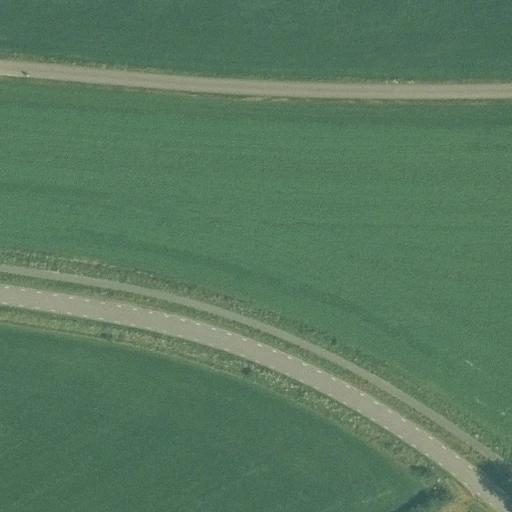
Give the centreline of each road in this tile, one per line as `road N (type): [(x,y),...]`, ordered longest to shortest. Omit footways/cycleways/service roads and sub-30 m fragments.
road 1 (tertiary): [(0,297),(193,336),(281,365),(439,458),(504,511)]
road 2 (unclassified): [(0,68),(511,84)]
